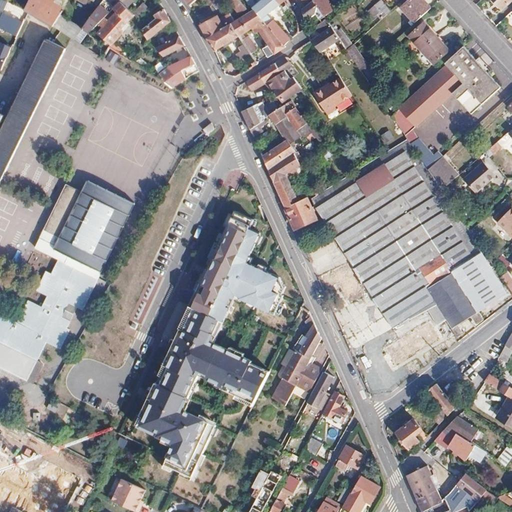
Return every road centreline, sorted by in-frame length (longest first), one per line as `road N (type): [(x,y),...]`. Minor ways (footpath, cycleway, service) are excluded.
road 1 (residential): [(173,0),(369,419)]
road 2 (residential): [(511,314),(369,419)]
